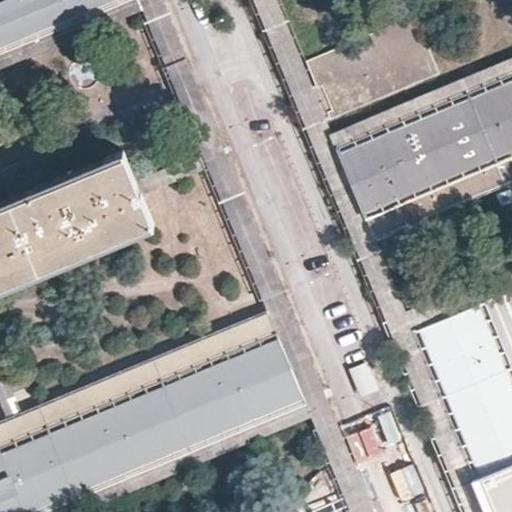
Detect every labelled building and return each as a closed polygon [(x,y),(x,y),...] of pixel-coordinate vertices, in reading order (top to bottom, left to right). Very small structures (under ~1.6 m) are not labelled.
[(0,0),(0,47),(115,0),(0,0)] [(141,0),(115,0),(0,47),(0,70),(146,10),(142,1),(141,0)] [(464,511),(489,511),(415,334),(376,238),(366,214),(339,152),(330,132),(303,64),(276,0),(254,0),(355,248),(432,435),(464,511)] [(329,121),(439,75),(416,19),(306,64),(317,90),(321,89),(331,112),(326,114),(329,121)] [(511,54),(330,132),(339,152),(511,79),(511,54)] [(366,214),(511,152),(511,79),(339,152),(366,214)] [(0,284),(167,215),(137,143),(0,201),(0,284)] [(511,152),(366,214),(376,238),(511,181),(511,152)] [(511,305),(507,295),(485,303),(511,368),(511,305)] [(511,511),(511,368),(485,303),(415,334),(489,511),(511,511)] [(269,316),(0,426),(0,450),(27,439),(278,339),(269,316)] [(0,511),(34,511),(53,505),(305,403),(278,339),(27,439),(0,450),(0,511)] [(362,398),(379,392),(369,364),(352,370),(362,398)] [(53,505),(34,511),(87,511),(313,420),(305,403),(53,505)]
